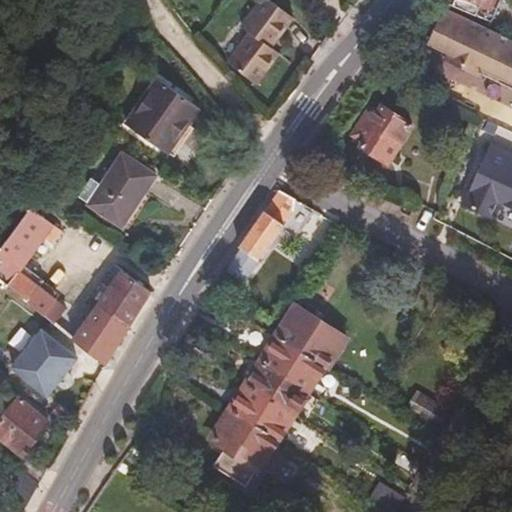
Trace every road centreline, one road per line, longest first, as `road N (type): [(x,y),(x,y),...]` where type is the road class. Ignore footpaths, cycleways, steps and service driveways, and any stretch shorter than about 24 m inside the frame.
road 1 (tertiary): [(264,164),(51,511)]
road 2 (residential): [(264,164),(511,296)]
road 3 (tertiary): [(389,0),(264,164)]
